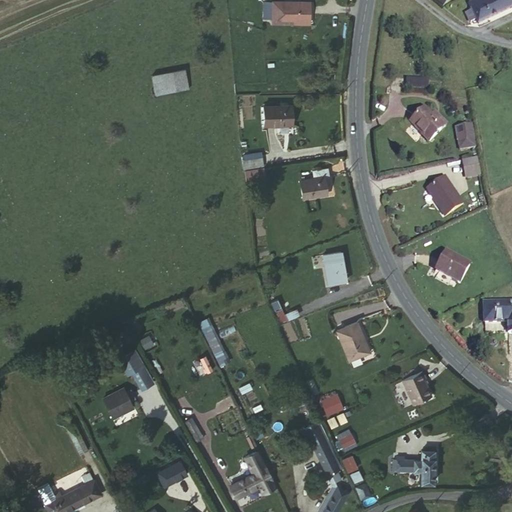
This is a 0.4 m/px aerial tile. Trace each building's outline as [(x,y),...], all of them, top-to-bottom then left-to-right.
[(264,0),(264,15),(273,15),(273,21),(299,21),(307,21),(307,0),(264,0)] [(478,24),(511,7),(511,0),(477,0),(469,4),(472,9),(478,24)] [(191,86),(190,68),(156,71),(158,89),(191,86)] [(407,79),(407,88),(428,89),(428,79),(407,79)] [(264,124),(292,123),(291,106),(263,106),(264,124)] [(421,106),(408,119),(429,140),(444,125),(433,114),(430,116),(421,106)] [(475,134),(472,120),(462,122),(464,136),(475,134)] [(464,136),(462,122),(455,124),(458,138),(464,136)] [(244,155),(245,166),(259,164),(257,153),(244,155)] [(479,154),(463,157),(466,167),(481,162),(479,154)] [(483,170),(481,162),(466,167),(467,175),(483,170)] [(303,196),(326,194),(325,176),(329,175),(328,165),(314,167),(314,176),(301,178),(303,196)] [(268,168),(247,171),(247,179),(269,177),(268,168)] [(448,213),(466,201),(447,174),(429,186),(448,213)] [(487,203),(485,197),(471,204),(474,211),(487,203)] [(340,249),(324,251),(327,277),(344,275),(340,249)] [(455,282),(467,265),(446,251),(434,268),(455,282)] [(511,301),(486,300),(485,318),(508,319),(508,330),(511,330),(511,301)] [(216,367),(227,363),(211,317),(200,321),(216,367)] [(371,353),(362,322),(342,329),(351,359),(371,353)] [(152,379),(144,361),(136,364),(144,383),(152,379)] [(432,391),(422,366),(400,376),(411,401),(432,391)] [(113,413),(136,403),(128,385),(105,396),(113,413)] [(326,402),(344,396),(341,388),(324,396),(326,402)] [(346,402),(344,396),(326,402),(329,410),(346,402)] [(238,407),(227,413),(229,419),(241,413),(238,407)] [(191,428),(197,441),(206,436),(200,423),(197,416),(187,422),(191,428)] [(86,446),(73,420),(64,424),(77,450),(86,446)] [(343,465),(327,426),(316,430),(318,438),(331,470),(343,465)] [(356,437),(353,428),(341,433),(344,441),(356,437)] [(415,450),(415,441),(401,440),(400,449),(415,450)] [(417,453),(394,451),(393,467),(416,468),(415,479),(429,479),(431,446),(418,446),(417,453)] [(393,467),(394,451),(389,451),(389,454),(386,454),(385,466),(393,467)] [(352,455),(342,459),(348,473),(358,468),(352,455)] [(181,461),(165,470),(171,482),(187,473),(181,461)] [(286,479),(277,462),(272,464),(280,482),(286,479)] [(235,497),(272,480),(266,466),(229,485),(235,497)] [(49,511),(65,511),(103,493),(91,469),(81,474),(86,482),(56,497),(48,481),(36,485),(45,502),(49,511)] [(171,482),(165,470),(158,473),(164,485),(171,482)] [(371,490),(365,473),(358,477),(363,493),(371,490)] [(336,511),(351,489),(340,483),(321,511),(336,511)] [(418,511),(415,502),(406,506),(407,509),(401,511),(418,511)]
